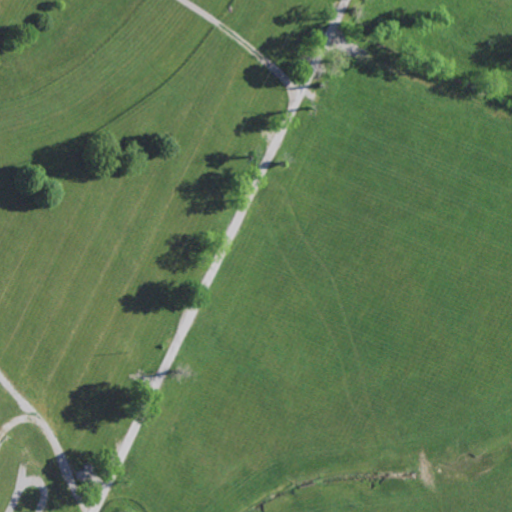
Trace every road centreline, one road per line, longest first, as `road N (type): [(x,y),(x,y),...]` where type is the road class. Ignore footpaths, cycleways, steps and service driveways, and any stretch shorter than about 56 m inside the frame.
road 1 (residential): [(92,511),(346,0)]
road 2 (track): [(86,511),(42,427),(21,420),(0,434)]
